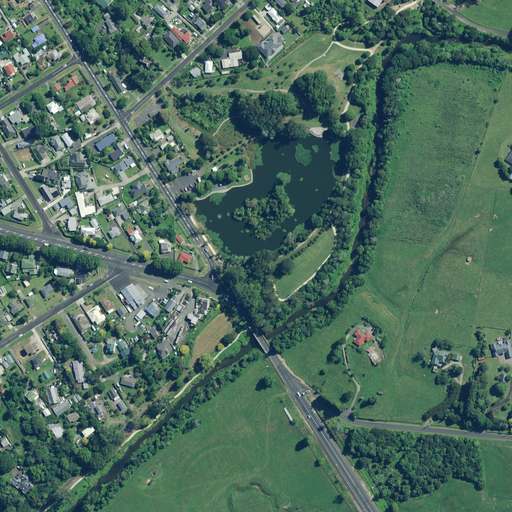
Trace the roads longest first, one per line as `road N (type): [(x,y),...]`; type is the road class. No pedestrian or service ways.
road 1 (residential): [(294,389),(350,421),(511,438)]
road 2 (secondary): [(214,287),(212,264),(121,120)]
road 3 (residential): [(252,0),(121,120)]
road 4 (residential): [(0,345),(107,277),(115,260)]
road 5 (trunk): [(294,389),(371,511)]
road 6 (residential): [(39,511),(127,429)]
